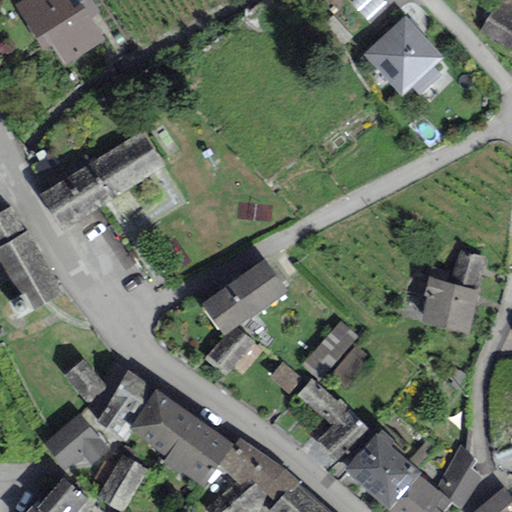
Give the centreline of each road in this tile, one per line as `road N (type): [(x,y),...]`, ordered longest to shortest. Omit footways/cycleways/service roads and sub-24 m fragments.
road 1 (residential): [(114,334),(511,120)]
road 2 (residential): [(114,334),(346,511)]
road 3 (residential): [(511,305),(483,378),(486,487),(468,511)]
road 4 (residential): [(1,153),(114,334)]
road 5 (residential): [(423,0),(511,104)]
